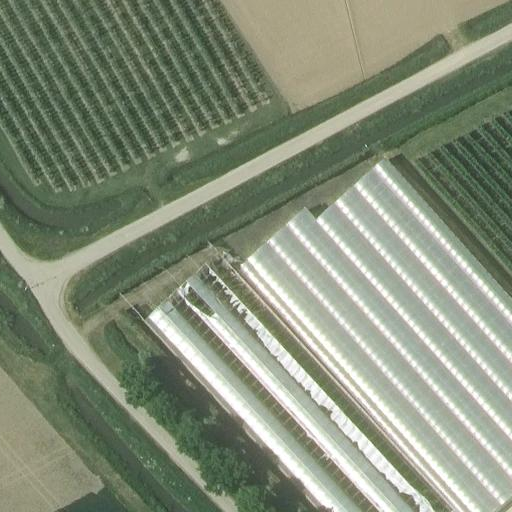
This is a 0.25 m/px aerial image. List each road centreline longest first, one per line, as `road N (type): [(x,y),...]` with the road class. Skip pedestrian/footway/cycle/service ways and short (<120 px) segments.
road 1 (unclassified): [(32,283),(511,31)]
road 2 (unclassified): [(229,511),(112,393),(32,283)]
